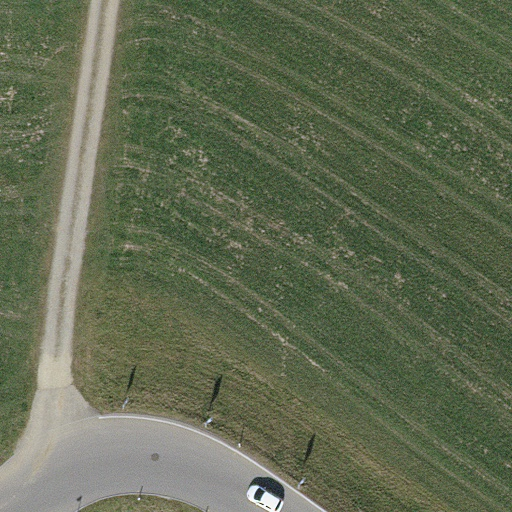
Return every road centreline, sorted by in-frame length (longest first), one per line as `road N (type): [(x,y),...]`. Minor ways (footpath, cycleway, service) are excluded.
road 1 (track): [(71,468),(54,391),(106,0)]
road 2 (tertiary): [(268,511),(208,474),(168,458),(128,456),(71,468),(15,511)]
